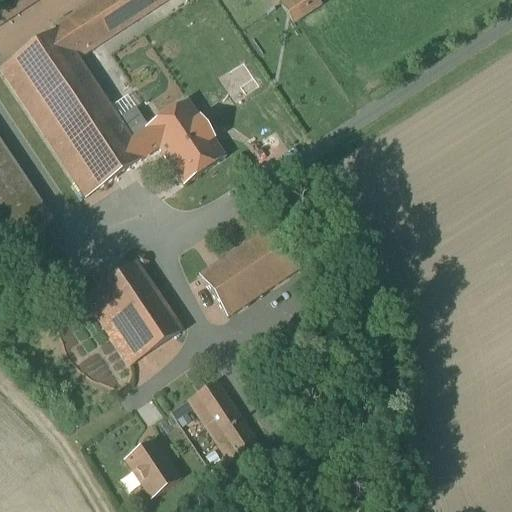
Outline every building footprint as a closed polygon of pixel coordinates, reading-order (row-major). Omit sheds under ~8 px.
[(4,0),(0,3),(0,27),(41,0),(4,0)] [(117,122),(77,63),(173,0),(97,0),(54,29),(57,34),(0,70),(0,73),(70,178),(57,187),(72,209),(85,200),(85,201),(144,162),(117,122)] [(314,0),(287,0),(280,5),(294,25),(320,7),(314,0)] [(176,24),(161,34),(168,46),(184,35),(176,24)] [(187,104),(148,130),(135,111),(117,122),(144,162),(159,152),(163,158),(161,160),(168,170),(170,169),(183,189),(225,161),(187,104)] [(47,226),(0,154),(0,247),(4,254),(47,226)] [(272,231),(199,279),(227,321),(299,273),(272,231)] [(136,268),(85,301),(129,368),(180,334),(136,268)] [(257,449),(215,387),(188,404),(230,467),(257,449)] [(153,445),(126,463),(152,501),(178,483),(153,445)] [(171,500),(162,507),(165,511),(168,511),(176,507),(171,500)]
